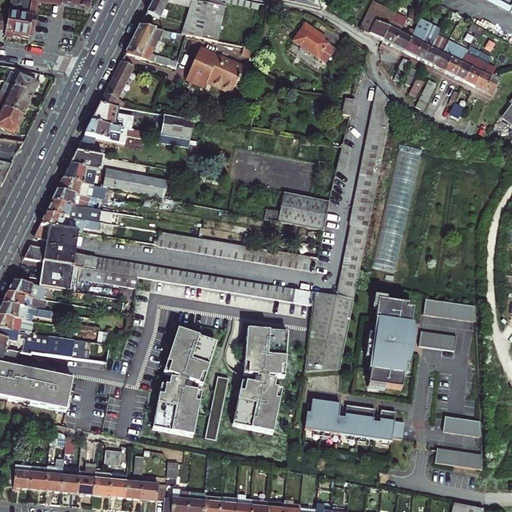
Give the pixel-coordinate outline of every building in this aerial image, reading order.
[(22,41),(29,42),(36,3),(36,0),(11,0),(5,37),(9,38),(22,41)] [(58,0),(57,6),(71,9),(82,11),(83,0),(58,0)] [(166,0),(188,0),(187,6),(181,35),(218,43),(226,0),(150,0),(145,11),(158,18),(160,14),(163,16),(165,12),(165,11),(162,9),(166,2),(166,0)] [(439,6),(429,0),(427,4),(437,9),(439,6)] [(511,0),(484,0),(506,11),(511,0)] [(387,27),(395,12),(376,3),(369,18),(374,20),(387,27)] [(387,42),(392,45),(399,32),(406,18),(395,12),(387,27),(381,40),(387,42)] [(419,19),(416,26),(410,38),(403,51),(409,54),(414,56),(429,24),(419,19)] [(381,40),(387,27),(374,20),(367,33),(375,37),(381,40)] [(441,27),(430,22),(429,24),(414,56),(419,59),(424,61),(437,35),(441,27)] [(321,40),(323,38),(302,25),(291,44),(324,64),(334,48),(327,44),(321,40)] [(158,37),(161,31),(137,26),(131,39),(124,52),(138,57),(146,60),(149,54),(150,52),(143,48),(148,39),(155,43),(158,37)] [(410,38),(399,32),(392,45),(398,48),(403,51),(410,38)] [(447,40),(437,35),(424,61),(429,64),(434,66),(447,40)] [(143,48),(150,52),(155,43),(148,39),(143,48)] [(444,71),(457,45),(447,40),(434,66),(439,69),(444,71)] [(466,50),(457,45),(444,71),(449,74),(453,76),(466,50)] [(256,58),(257,51),(243,48),(242,55),(256,58)] [(467,48),(466,50),(453,76),(460,79),(465,81),(472,67),(482,72),(492,77),(493,76),(496,69),(486,63),(488,59),(467,48)] [(244,68),(200,51),(188,82),(206,90),(208,85),(233,95),(238,83),(238,84),(240,79),(239,79),(244,68)] [(169,68),(172,61),(149,54),(146,60),(169,68)] [(398,83),(408,63),(400,58),(390,79),(398,83)] [(132,65),(120,60),(99,103),(118,106),(120,107),(123,102),(115,98),(132,65)] [(416,71),(408,67),(400,82),(408,86),(416,71)] [(472,67),(465,81),(470,84),(474,86),(482,72),(472,67)] [(0,77),(0,80),(32,96),(36,88),(37,85),(4,70),(0,77)] [(493,76),(492,77),(482,72),(474,86),(483,91),(492,96),(500,79),(493,76)] [(423,80),(416,76),(409,91),(415,95),(423,80)] [(435,82),(427,79),(415,103),(422,107),(435,82)] [(32,96),(0,80),(0,92),(28,105),(31,99),(32,96)] [(304,372),(340,370),(391,102),(376,84),(349,224),(352,224),(337,299),(313,295),(304,372)] [(28,105),(0,92),(0,105),(22,116),(27,107),(28,105)] [(457,96),(453,94),(449,103),(453,105),(457,96)] [(511,99),(509,103),(511,105),(511,106),(502,120),(511,126),(511,99)] [(339,117),(349,118),(352,103),(342,101),(339,117)] [(125,117),(117,115),(118,106),(99,103),(94,112),(89,121),(127,128),(133,129),(134,123),(124,121),(125,117)] [(22,116),(0,105),(0,128),(14,134),(16,129),(21,119),(22,116)] [(456,107),(450,118),(457,121),(463,110),(456,107)] [(160,135),(162,135),(171,137),(188,140),(192,120),(164,115),(160,135)] [(124,143),(127,128),(89,121),(86,128),(83,135),(124,143)] [(170,145),(171,137),(162,135),(161,143),(170,145)] [(80,140),(75,152),(100,157),(106,158),(107,154),(80,140)] [(373,267),(396,272),(424,151),(401,146),(373,267)] [(72,158),(69,165),(95,169),(98,169),(100,157),(75,152),(72,158)] [(0,183),(4,185),(13,166),(0,163),(0,183)] [(95,169),(69,165),(65,172),(61,180),(92,186),(95,169)] [(136,177),(105,171),(102,188),(107,189),(132,194),(136,177)] [(161,200),(165,183),(136,177),(132,194),(161,200)] [(102,188),(92,186),(61,180),(59,185),(56,191),(92,197),(105,200),(107,189),(102,188)] [(53,197),(51,202),(84,208),(90,209),(92,197),(56,191),(53,197)] [(320,231),(328,202),(283,193),(279,214),(267,211),(265,220),(320,231)] [(82,219),(84,208),(51,202),(48,208),(45,213),(82,219)] [(82,219),(45,213),(43,219),(40,225),(76,231),(100,234),(101,223),(82,219)] [(73,250),(76,231),(40,225),(38,237),(37,244),(36,248),(45,250),(40,261),(44,262),(70,266),(72,254),(73,250)] [(316,270),(318,258),(159,232),(157,244),(316,270)] [(40,261),(45,250),(36,248),(29,247),(26,253),(24,258),(40,261)] [(93,270),(95,258),(72,254),(70,266),(75,267),(90,269),(93,270)] [(312,293),(95,258),(93,270),(111,273),(266,298),(310,305),(312,293)] [(75,267),(70,266),(44,262),(42,274),(40,286),(46,287),(71,291),(75,267)] [(39,286),(38,286),(13,282),(10,288),(7,293),(44,300),(45,295),(38,294),(39,286)] [(46,287),(40,286),(39,286),(38,294),(45,295),(46,287)] [(4,299),(1,305),(28,309),(32,310),(45,311),(46,303),(44,303),(44,300),(7,293),(4,299)] [(472,308),(423,301),(421,316),(473,323),(472,308)] [(371,373),(369,387),(403,391),(407,355),(406,355),(408,340),(407,340),(411,311),(407,311),(407,307),(378,303),(375,323),(376,323),(370,373),(371,373)] [(28,309),(1,305),(0,308),(0,317),(23,320),(27,321),(29,321),(30,317),(27,317),(28,309)] [(42,317),(52,319),(53,313),(45,311),(32,310),(31,312),(39,313),(39,317),(42,317)] [(30,317),(29,321),(35,322),(35,319),(42,320),(42,317),(39,317),(39,313),(31,312),(30,317)] [(0,329),(25,333),(25,330),(22,329),(23,320),(0,317),(0,329)] [(25,330),(25,333),(27,334),(33,334),(35,322),(29,321),(27,321),(26,330),(25,330)] [(0,349),(7,350),(21,353),(24,353),(27,334),(25,333),(0,329),(0,349)] [(283,334),(251,332),(250,342),(246,342),(244,366),(249,366),(248,377),(257,377),(257,380),(255,379),(254,385),(245,384),(243,394),(239,394),(234,417),(238,418),(236,428),(268,435),(271,425),(275,425),(280,402),(276,401),(279,390),(274,389),(275,382),(268,381),(268,379),(280,379),(281,368),(286,369),(287,345),(283,345),(283,334)] [(214,343),(181,333),(178,343),(174,342),(167,364),(171,365),(167,376),(176,379),(175,382),(170,380),(169,388),(165,387),(163,398),(159,397),(154,420),(159,421),(156,431),(188,437),(191,427),(195,428),(199,404),(195,404),(197,393),(189,392),(191,388),(188,387),(190,383),(200,386),(203,376),(207,377),(214,355),(210,354),(214,343)] [(454,338),(418,333),(416,348),(452,353),(454,338)] [(27,334),(24,353),(69,359),(85,361),(87,342),(33,334),(27,334)] [(7,350),(0,349),(0,399),(66,414),(72,382),(12,370),(16,362),(21,353),(7,350)] [(228,381),(216,378),(204,440),(216,443),(228,381)] [(314,400),(312,400),(307,432),(392,445),(393,442),(402,443),(405,426),(395,424),(397,414),(382,412),(382,410),(380,409),(378,422),(374,421),(376,411),(347,407),(348,405),(345,405),(343,417),(341,417),(342,407),(314,403),(314,400)] [(479,438),(479,423),(443,419),(441,434),(479,438)] [(44,441),(36,441),(35,455),(42,456),(44,441)] [(76,460),(77,445),(68,444),(67,459),(76,460)] [(107,450),(106,466),(113,466),(115,451),(107,450)] [(122,452),(115,451),(113,466),(121,467),(122,452)] [(481,471),(481,456),(437,451),(435,466),(481,471)] [(138,457),(136,472),(145,473),(146,458),(138,457)] [(176,479),(177,464),(169,463),(168,477),(168,478),(176,479)] [(89,476),(81,475),(79,498),(87,499),(95,499),(97,476),(97,472),(98,469),(90,468),(89,476)] [(15,490),(14,492),(23,493),(31,494),(33,472),(16,470),(16,474),(8,473),(7,484),(15,485),(15,490)] [(49,471),(49,473),(47,495),(57,496),(64,497),(66,472),(49,471)] [(49,473),(33,472),(31,494),(39,494),(47,495),(49,473)] [(66,472),(64,497),(72,497),(79,498),(81,475),(81,474),(66,472)] [(111,501),(112,482),(113,477),(97,476),(95,499),(103,500),(111,501)] [(112,482),(111,501),(119,501),(126,502),(128,484),(112,482)] [(161,486),(144,485),(142,504),(152,505),(159,505),(159,504),(166,504),(167,496),(168,483),(161,482),(161,486)] [(144,485),(128,484),(126,502),(134,503),(142,504),(144,485)] [(174,497),(172,511),(189,511),(191,493),(181,492),(181,490),(175,490),(174,497)] [(205,511),(206,494),(191,493),(189,511),(205,511)] [(246,493),(238,493),(238,497),(237,504),(245,505),(245,498),(246,493)] [(220,511),(222,496),(206,494),(205,511),(220,511)] [(172,511),(174,497),(167,496),(166,504),(165,511),(172,511)] [(222,496),(220,511),(236,511),(237,504),(238,497),(222,496)] [(245,505),(237,504),(236,511),(252,511),(253,499),(245,498),(245,505)] [(253,499),(252,511),(268,511),(270,500),(253,499)] [(283,511),(285,501),(270,500),(268,511),(283,511)] [(285,501),(283,511),(299,511),(300,507),(301,501),(285,500),(285,501)] [(458,511),(460,505),(452,503),(450,511),(458,511)]
